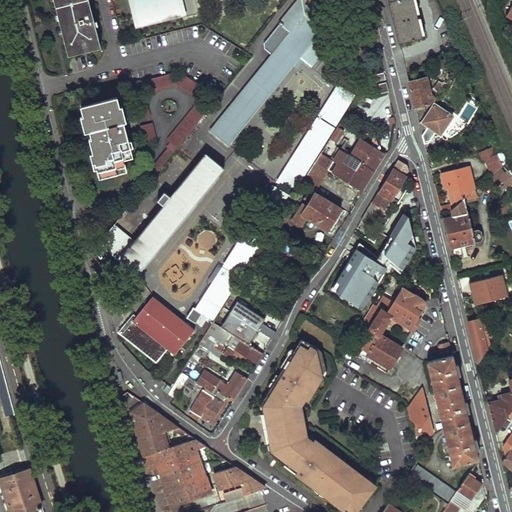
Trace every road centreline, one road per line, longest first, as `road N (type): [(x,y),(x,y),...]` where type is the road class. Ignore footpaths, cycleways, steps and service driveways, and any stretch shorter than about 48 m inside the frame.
road 1 (tertiary): [(409,140),(504,511)]
road 2 (residential): [(409,140),(217,447)]
road 3 (primary): [(91,316),(12,0)]
road 4 (primary): [(149,511),(91,316)]
road 5 (residential): [(0,320),(56,511)]
road 6 (unknown): [(66,212),(127,191),(187,104),(181,88)]
road 7 (residential): [(217,447),(158,407),(91,316)]
road 8 (unknown): [(371,511),(399,459),(395,432),(334,385)]
road 9 (tertiary): [(375,0),(409,140)]
